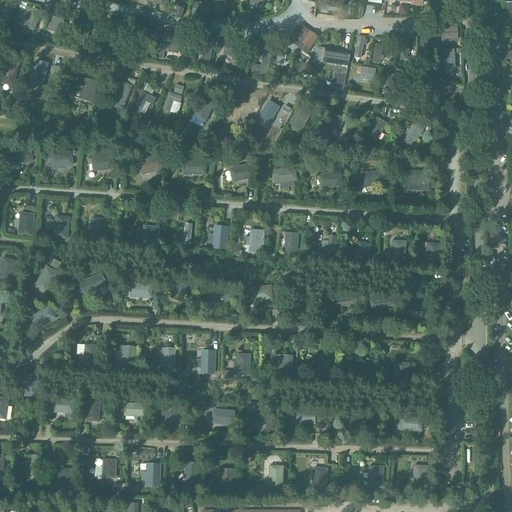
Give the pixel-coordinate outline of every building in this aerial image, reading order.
[(178,0),(175,15),(182,17),(185,0),(178,0)] [(251,0),(249,6),(256,9),(260,0),(251,0)] [(193,3),(192,16),(208,18),(209,5),(193,3)] [(8,30),(13,8),(5,6),(0,28),(8,30)] [(20,27),(34,31),(40,12),(33,10),(29,22),(22,20),(20,27)] [(51,25),(62,27),(65,15),(55,13),(51,25)] [(80,40),(88,41),(90,16),(83,16),(80,40)] [(106,35),(122,38),(125,22),(109,19),(106,35)] [(130,46),(137,48),(142,23),(135,21),(130,46)] [(289,41),(306,53),(318,37),(301,25),(289,41)] [(457,40),(456,26),(441,27),(443,41),(457,40)] [(168,44),(181,46),(183,34),(170,31),(168,44)] [(203,60),(210,62),(215,38),(207,36),(203,60)] [(365,38),(358,37),(354,56),(361,58),(365,38)] [(224,54),(239,57),(242,44),(226,42),(224,54)] [(373,62),(380,63),(382,46),(375,45),(373,62)] [(350,53),(326,49),(324,55),(319,54),(318,61),(323,62),(338,65),(337,73),(346,75),(350,53)] [(273,62),(284,64),(286,52),(275,50),(273,62)] [(454,50),(440,51),(440,69),(455,68),(454,50)] [(251,72),(267,75),(271,55),(263,53),(261,66),(253,65),(251,72)] [(51,73),(53,66),(35,61),(30,81),(38,83),(41,71),(51,73)] [(19,65),(5,62),(1,83),(14,87),(19,65)] [(374,81),(376,70),(358,67),(357,73),(358,73),(358,74),(360,74),(360,79),(374,81)] [(385,85),(404,92),(408,81),(389,74),(385,85)] [(417,85),(433,98),(442,87),(427,74),(417,85)] [(98,83),(84,79),(79,99),(93,103),(98,83)] [(115,109),(123,110),(132,87),(118,81),(109,105),(115,109)] [(153,106),(156,99),(142,92),(133,112),(139,115),(145,102),(153,106)] [(182,97),(168,92),(162,110),(169,112),(173,102),(180,104),(182,97)] [(205,123),(214,104),(201,97),(192,116),(205,123)] [(258,117),(270,124),(280,107),(268,100),(258,117)] [(245,113),(247,109),(236,101),(225,119),(236,126),(242,117),(244,118),(246,114),(245,113)] [(300,136),(310,116),(297,109),(287,129),(300,136)] [(337,137),(345,119),(333,113),(325,131),(337,137)] [(387,123),(375,117),(366,134),(378,140),(387,123)] [(425,128),(413,121),(401,141),(413,148),(425,128)] [(261,132),(267,135),(271,125),(265,123),(261,132)] [(11,166),(33,163),(31,148),(9,152),(11,166)] [(52,170),(74,166),(71,152),(49,156),(52,170)] [(113,155),(91,158),(93,172),(115,169),(113,155)] [(143,176),(163,169),(159,156),(138,162),(143,176)] [(184,176),(206,175),(205,160),(184,161),(184,176)] [(251,164),(229,169),(232,183),(254,178),(251,164)] [(295,167),(273,171),(275,185),(297,182),(295,167)] [(383,170),(360,173),(362,188),(385,185),(383,170)] [(340,172),(319,175),(321,189),(342,186),(340,172)] [(429,192),(429,176),(409,175),(408,191),(429,192)] [(20,213),(18,236),(33,237),(35,215),(20,213)] [(55,216),(53,239),(68,240),(70,218),(55,216)] [(92,219),(91,243),(105,244),(107,220),(92,219)] [(190,246),(193,225),(185,224),(182,245),(190,246)] [(226,248),(228,228),(214,227),(212,247),(226,248)] [(156,252),(158,229),(143,228),(141,250),(156,252)] [(262,251),(264,231),(251,230),(249,250),(262,251)] [(285,233),(285,234),(284,247),(283,253),(298,254),(299,234),(285,233)] [(335,257),(337,237),(328,236),(327,248),(321,247),(320,255),(335,257)] [(392,241),(390,263),(404,264),(406,242),(392,241)] [(369,266),(372,244),(357,242),(354,264),(369,266)] [(427,244),(425,265),(439,266),(441,245),(427,244)] [(0,280),(11,284),(18,262),(3,258),(0,268),(0,280)] [(47,296),(59,274),(46,266),(33,288),(47,296)] [(85,296),(107,287),(101,273),(79,282),(81,289),(85,296)] [(169,299),(191,296),(189,282),(167,284),(169,299)] [(131,284),(130,298),(152,299),(153,285),(131,284)] [(250,304),(273,300),(271,285),(248,288),(250,304)] [(212,305),(233,302),(231,287),(210,290),(212,305)] [(305,294),(305,290),(304,287),(292,288),(291,292),(292,295),(291,299),(292,303),(313,302),(314,297),(312,293),(305,294)] [(332,309),(358,304),(357,300),(356,296),(330,301),(331,305),(332,309)] [(372,310),(395,306),(393,296),(370,301),(372,310)] [(431,312),(432,303),(407,302),(407,311),(431,312)] [(37,331),(56,320),(49,307),(29,318),(37,331)] [(89,371),(97,372),(97,368),(98,368),(99,345),(85,345),(83,367),(89,368),(89,371)] [(137,348),(121,347),(120,370),(128,372),(136,371),(137,348)] [(215,348),(200,347),(199,372),(214,373),(215,348)] [(176,349),(161,349),(161,372),(169,374),(176,373),(176,349)] [(251,355),(236,354),(235,376),(250,377),(251,355)] [(284,369),(276,369),(276,377),(292,377),(292,357),(288,356),(284,357),(284,369)] [(332,357),(317,356),(316,378),(330,379),(332,357)] [(364,372),(356,372),(355,380),(372,381),(374,360),(366,359),(364,372)] [(395,363),(393,386),(407,388),(410,364),(395,363)] [(39,375),(23,375),(24,398),(40,397),(39,375)] [(0,419),(6,421),(9,399),(0,397),(0,419)] [(53,399),(52,413),(74,415),(75,400),(53,399)] [(86,400),(84,421),(99,423),(100,401),(86,400)] [(144,417),(144,404),(125,403),(124,416),(144,417)] [(159,408),(159,416),(184,418),(184,409),(159,408)] [(233,426),(235,412),(213,410),(212,424),(233,426)] [(315,426),(315,412),(297,412),(297,425),(315,426)] [(367,430),(368,417),(346,416),(346,429),(367,430)] [(401,418),(400,431),(422,433),(422,420),(401,418)] [(38,476),(39,456),(35,455),(31,456),(31,469),(28,468),(27,473),(30,473),(30,476),(34,477),(38,476)] [(103,460),(102,478),(115,479),(116,461),(103,460)] [(197,484),(198,463),(185,462),(184,483),(197,484)] [(161,464),(146,463),(145,486),(159,487),(161,464)] [(282,488),(283,467),(269,466),(268,488),(282,488)] [(414,466),(412,488),(427,489),(428,467),(414,466)] [(383,489),(384,467),(369,467),(368,488),(383,489)] [(313,468),(311,490),(326,491),(328,469),(313,468)] [(58,470),(59,492),(73,492),(73,469),(58,470)] [(234,491),(235,470),(219,470),(218,490),(234,491)]
